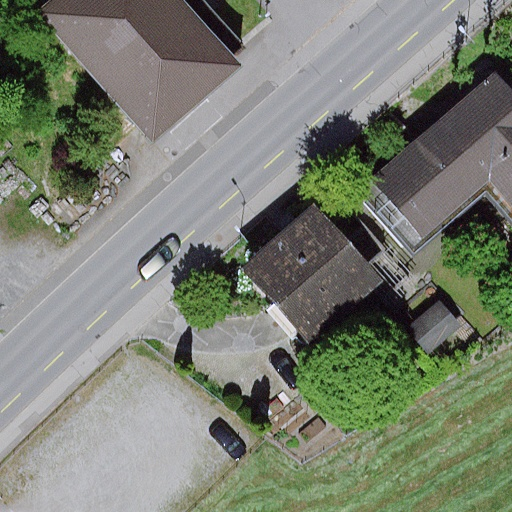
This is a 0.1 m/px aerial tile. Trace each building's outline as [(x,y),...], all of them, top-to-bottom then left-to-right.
[(154,146),(245,67),(185,0),(55,0),(39,15),(154,146)] [(486,194),(511,223),(511,90),(497,74),(359,194),(414,257),(486,194)] [(386,251),(365,227),(349,240),(318,205),(245,270),(276,304),(268,311),(294,340),(302,333),(314,346),(386,281),(371,265),(386,251)] [(463,326),(440,301),(407,330),(430,356),(463,326)] [(325,430),(317,420),(300,434),(308,444),(325,430)]
